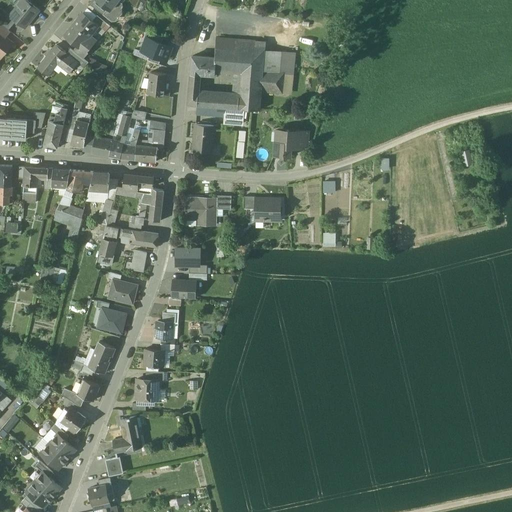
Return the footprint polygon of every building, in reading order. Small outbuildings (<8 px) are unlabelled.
[(25,0),(22,0),(10,16),(16,21),(25,28),(39,11),(25,0)] [(116,0),(108,10),(95,0),(93,0),(91,3),(112,20),(115,20),(121,13),(121,9),(120,9),(122,6),(122,3),(119,1),(119,2),(116,0)] [(95,0),(108,10),(116,0),(119,2),(119,1),(122,3),(124,0),(95,0)] [(10,16),(4,11),(0,15),(0,23),(9,30),(16,21),(10,16)] [(93,21),(83,13),(79,19),(78,18),(73,25),(80,30),(79,31),(88,38),(88,37),(93,30),(95,31),(99,26),(93,21)] [(106,23),(97,16),(93,21),(99,26),(102,28),(106,23)] [(9,30),(0,23),(0,33),(5,37),(10,31),(9,30)] [(88,38),(79,31),(80,30),(73,25),(64,35),(78,46),(86,53),(91,46),(87,43),(90,39),(88,37),(88,38)] [(124,38),(112,28),(109,33),(122,43),(124,38)] [(145,37),(161,44),(163,38),(147,32),(145,37)] [(0,57),(1,58),(12,43),(10,41),(10,40),(7,37),(6,38),(5,37),(0,33),(0,57)] [(161,44),(148,39),(143,52),(151,55),(161,59),(166,61),(171,48),(161,44)] [(243,41),(216,39),(215,49),(243,51),(243,49),(243,41)] [(256,42),(243,41),(243,49),(256,50),(256,42)] [(265,43),(256,42),(256,50),(264,50),(265,43)] [(56,45),(37,69),(47,76),(57,64),(69,73),(77,64),(78,63),(75,61),(66,54),(66,53),(56,45)] [(86,53),(78,46),(74,51),(79,55),(84,59),(88,54),(86,53)] [(74,51),(70,48),(66,53),(66,54),(75,61),(79,55),(74,51)] [(243,51),(215,49),(215,58),(216,58),(215,68),(241,71),(243,51)] [(256,50),(243,49),(243,51),(241,71),(238,98),(238,109),(259,111),(261,92),(263,71),(264,50),(256,50)] [(295,54),(264,50),(263,71),(285,73),(284,75),(293,76),(295,54)] [(84,59),(79,55),(75,61),(78,63),(77,64),(83,69),(88,63),(84,59)] [(161,59),(151,55),(149,60),(159,64),(161,59)] [(215,58),(192,56),(190,83),(199,83),(200,75),(215,76),(215,68),(216,58),(215,58)] [(285,73),(263,71),(261,92),(282,94),(284,75),(285,73)] [(293,76),(284,75),(282,94),(291,95),(293,76)] [(165,81),(152,79),(150,79),(148,95),(168,97),(169,90),(164,89),(165,81)] [(233,96),(198,94),(199,83),(190,83),(188,105),(197,106),(209,107),(218,108),(227,108),(238,109),(238,98),(233,97),(233,96)] [(60,115),(56,114),(54,122),(64,124),(68,106),(63,105),(60,115)] [(209,107),(197,106),(197,115),(208,116),(209,107)] [(218,108),(209,107),(208,116),(217,116),(217,112),(218,108)] [(146,114),(134,111),(132,117),(145,120),(146,114)] [(46,113),(36,112),(35,121),(35,128),(42,129),(46,113)] [(132,117),(123,115),(118,135),(122,136),(120,143),(124,143),(126,137),(130,123),(132,117)] [(78,117),(72,116),(69,126),(69,129),(74,130),(76,121),(77,121),(78,117)] [(145,120),(132,117),(130,123),(143,126),(145,120)] [(27,120),(0,118),(0,136),(7,137),(17,137),(16,139),(26,140),(27,133),(27,132),(27,120)] [(35,121),(27,120),(27,132),(30,132),(30,128),(35,128),(35,121)] [(54,122),(50,121),(44,145),(57,148),(60,140),(64,125),(64,124),(54,122)] [(74,130),(71,143),(84,146),(87,135),(89,124),(77,121),(76,121),(74,130)] [(115,124),(109,123),(107,136),(108,137),(108,140),(112,141),(115,124)] [(213,126),(195,124),(193,151),(211,153),(212,145),(213,126)] [(69,126),(64,125),(60,140),(65,142),(65,141),(69,129),(69,126)] [(69,129),(65,141),(71,143),(74,130),(69,129)] [(134,129),(130,145),(136,145),(140,131),(134,129)] [(165,131),(149,129),(148,142),(158,143),(164,144),(165,131)] [(277,129),(275,141),(280,142),(281,132),(285,132),(288,130),(277,129)] [(237,158),(245,158),(246,131),(238,130),(237,158)] [(288,130),(285,132),(281,132),(280,142),(275,141),(274,155),(284,156),(287,159),(289,156),(290,156),(291,148),(296,148),(297,133),(296,133),(296,130),(288,130)] [(308,131),(296,130),(296,133),(297,133),(296,148),(307,149),(308,131)] [(92,153),(95,137),(87,135),(84,146),(83,151),(92,153)] [(95,137),(92,153),(109,156),(112,141),(108,140),(95,137)] [(120,143),(112,141),(109,156),(120,158),(124,143),(120,143)] [(130,145),(124,144),(123,159),(135,160),(137,145),(136,145),(130,145)] [(158,148),(137,145),(135,160),(156,162),(157,158),(158,148)] [(465,166),(474,164),(471,149),(463,150),(465,166)] [(12,166),(0,165),(0,186),(12,187),(12,166)] [(54,169),(26,167),(25,179),(24,192),(36,193),(37,193),(38,176),(46,177),(45,180),(53,180),(54,169)] [(70,170),(54,169),(53,180),(52,186),(67,187),(70,170)] [(94,172),(70,170),(67,187),(66,191),(64,194),(71,197),(74,191),(79,192),(82,181),(91,183),(94,172)] [(110,173),(94,172),(91,183),(89,190),(101,191),(101,190),(109,191),(110,173)] [(140,176),(124,174),(123,188),(130,189),(136,190),(138,190),(139,185),(140,176)] [(154,177),(140,176),(139,185),(153,187),(154,177)] [(53,180),(45,180),(45,189),(49,190),(49,189),(52,190),(52,186),(53,180)] [(325,180),(325,192),(337,192),(337,180),(325,180)] [(12,187),(0,186),(0,203),(9,203),(9,194),(11,194),(12,187)] [(153,194),(147,193),(140,192),(139,197),(142,198),(141,203),(151,205),(149,220),(160,222),(164,191),(153,189),(153,194)] [(36,193),(24,192),(23,202),(36,203),(36,193)] [(231,196),(216,195),(216,199),(216,209),(231,209),(231,196)] [(256,196),(245,196),(245,208),(256,208),(256,198),(256,196)] [(205,198),(187,198),(187,219),(198,219),(198,224),(216,225),(216,209),(216,199),(205,199),(205,198)] [(256,198),(256,208),(255,220),(280,220),(280,201),(269,201),(269,199),(256,198)] [(114,201),(107,199),(104,209),(111,210),(114,201)] [(85,211),(60,202),(55,216),(54,219),(69,224),(72,215),(78,216),(82,218),(85,211)] [(104,209),(100,223),(107,225),(111,210),(104,209)] [(117,211),(111,210),(107,225),(113,226),(117,211)] [(72,215),(69,224),(72,225),(66,242),(73,244),(81,224),(76,222),(78,216),(72,215)] [(145,218),(133,216),(132,223),(142,225),(144,225),(145,218)] [(142,225),(132,223),(130,222),(129,229),(141,231),(142,225)] [(15,225),(5,223),(5,231),(12,231),(18,232),(19,225),(15,225)] [(119,227),(107,225),(106,231),(105,234),(108,235),(117,237),(119,227)] [(132,230),(124,229),(122,236),(131,238),(132,230)] [(144,232),(132,230),(131,238),(131,242),(143,244),(144,232)] [(159,234),(144,232),(143,244),(143,245),(148,246),(148,248),(155,250),(155,247),(157,247),(159,234)] [(107,240),(104,239),(100,253),(112,256),(112,255),(115,242),(107,240)] [(200,249),(177,249),(177,268),(190,268),(200,268),(200,266),(200,249)] [(147,253),(134,251),(132,261),(145,264),(147,253)] [(112,256),(100,253),(98,261),(112,264),(114,256),(112,255),(112,256)] [(145,264),(132,261),(132,263),(131,269),(144,272),(145,264)] [(53,267),(52,282),(66,283),(67,268),(53,267)] [(122,275),(110,273),(109,278),(114,280),(120,281),(122,275)] [(120,281),(114,280),(109,298),(133,303),(137,285),(120,281)] [(196,281),(173,280),(172,297),(195,298),(196,281)] [(97,307),(108,310),(109,305),(98,302),(97,307)] [(98,327),(122,333),(126,315),(108,310),(103,309),(98,327)] [(163,313),(162,321),(173,321),(177,321),(177,314),(163,313)] [(162,321),(158,321),(159,321),(159,328),(158,328),(157,337),(161,338),(172,338),(173,321),(162,321)] [(96,350),(89,367),(105,373),(108,365),(106,364),(113,349),(99,343),(96,350)] [(91,348),(87,359),(86,358),(85,361),(84,364),(84,365),(89,367),(96,350),(91,348)] [(161,349),(146,349),(145,365),(153,365),(164,366),(165,350),(161,349)] [(83,358),(77,356),(75,360),(84,364),(85,361),(82,360),(83,358)] [(75,360),(73,360),(71,366),(82,371),(84,365),(84,364),(75,360)] [(164,372),(146,371),(146,379),(159,379),(159,380),(164,380),(164,372)] [(80,394),(79,395),(85,397),(93,400),(100,385),(86,379),(80,394)] [(146,379),(138,379),(137,379),(137,380),(136,398),(158,399),(159,380),(159,379),(146,379)] [(39,407),(42,403),(49,393),(43,389),(40,386),(29,401),(32,403),(33,402),(39,407)] [(80,394),(65,388),(62,394),(66,397),(72,401),(81,407),(85,397),(79,395),(80,394)] [(2,392),(0,394),(0,412),(11,400),(2,392)] [(81,407),(72,401),(70,403),(68,406),(70,408),(70,407),(77,412),(78,412),(81,407)] [(70,408),(67,412),(64,410),(59,417),(58,418),(63,422),(70,426),(68,428),(75,433),(76,431),(77,431),(86,418),(82,415),(78,412),(77,412),(70,407),(70,408)] [(14,413),(5,428),(11,432),(20,418),(14,413)] [(128,418),(121,419),(125,438),(114,440),(116,452),(139,447),(137,436),(140,436),(136,416),(128,417),(128,418)] [(69,436),(55,424),(51,429),(57,434),(58,434),(65,440),(69,436)] [(51,430),(46,437),(51,441),(57,434),(51,430)] [(65,440),(58,434),(57,434),(49,443),(68,460),(72,455),(71,454),(76,449),(65,440)] [(49,443),(41,453),(59,469),(63,464),(64,465),(68,460),(49,443)] [(120,457),(106,460),(109,476),(123,473),(120,457)] [(54,473),(40,461),(36,466),(43,472),(43,471),(50,477),(54,473)] [(50,477),(43,471),(43,472),(35,481),(53,498),(58,493),(57,492),(61,487),(50,477)] [(110,478),(99,480),(100,486),(106,485),(111,483),(110,478)] [(53,498),(35,481),(26,491),(29,494),(43,506),(44,507),(49,502),(53,498)] [(100,486),(89,488),(92,505),(110,501),(106,485),(100,486)] [(43,506),(29,494),(25,498),(39,510),(43,506)] [(190,496),(172,500),(173,506),(192,502),(190,496)] [(37,511),(39,510),(25,498),(21,503),(28,508),(32,511),(37,511)]
